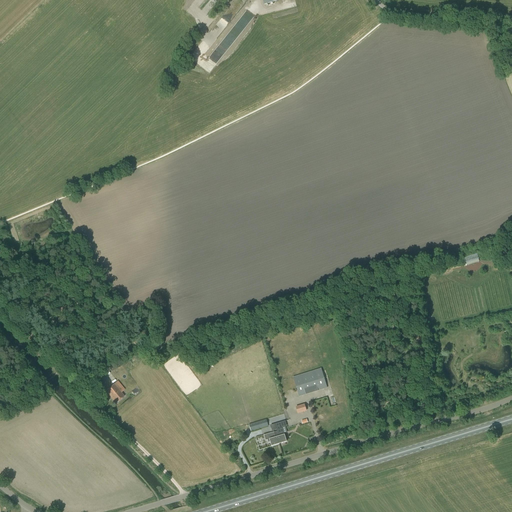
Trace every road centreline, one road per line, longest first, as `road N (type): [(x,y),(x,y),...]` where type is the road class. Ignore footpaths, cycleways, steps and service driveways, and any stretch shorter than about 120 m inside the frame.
road 1 (unclassified): [(132,511),(511,399)]
road 2 (primary): [(204,511),(511,418)]
road 3 (track): [(73,384),(185,495)]
road 4 (unclassified): [(511,31),(392,13),(375,0)]
